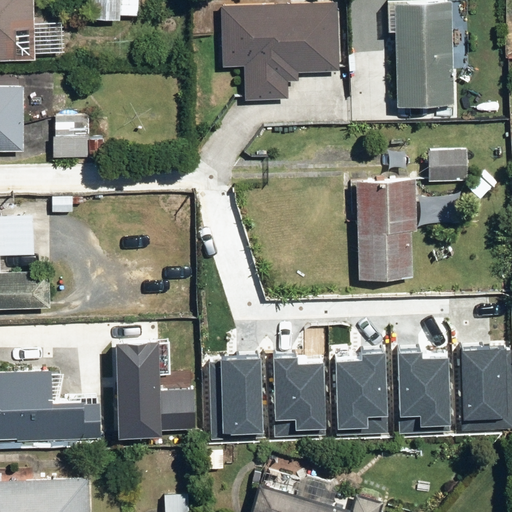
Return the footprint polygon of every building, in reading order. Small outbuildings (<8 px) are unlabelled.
[(0,0),(0,55),(37,56),(37,0),(0,0)] [(93,0),(93,13),(122,15),(123,10),(141,11),(142,0),(93,0)] [(340,68),(339,0),(225,0),(226,59),(246,59),(246,93),(291,93),(291,78),(299,78),(299,69),(340,68)] [(456,0),(401,0),(400,100),(455,100),(456,0)] [(0,146),(27,147),(29,81),(0,79),(0,146)] [(92,111),(58,109),(55,152),(104,155),(106,133),(91,133),(92,111)] [(471,146),(431,144),(430,177),(470,179),(471,146)] [(417,172),(354,170),(353,200),(362,200),(360,273),(414,275),(417,172)] [(40,212),(1,213),(1,197),(0,196),(0,303),(52,303),(53,264),(3,266),(3,250),(41,249),(40,212)] [(114,333),(118,427),(195,424),(194,384),(161,385),(159,331),(114,333)] [(461,419),(511,418),(508,334),(458,336),(461,419)] [(399,426),(452,425),(451,348),(425,349),(425,340),(398,340),(399,426)] [(336,350),(337,427),(390,426),(389,341),(362,341),(362,350),(336,350)] [(275,428),(329,426),(327,348),(315,348),(315,342),(273,343),(275,428)] [(210,352),(212,431),(266,429),(264,344),(221,346),(222,352),(210,352)] [(55,364),(31,363),(31,360),(6,358),(5,367),(0,366),(0,432),(103,435),(103,397),(85,397),(85,388),(56,389),(55,364)] [(185,438),(157,440),(159,470),(187,469),(185,438)] [(92,511),(92,473),(0,472),(0,511),(92,511)] [(268,511),(379,511),(384,496),(358,490),(355,501),(262,479),(255,509),(268,511)] [(190,511),(191,488),(166,488),(165,511),(190,511)]
